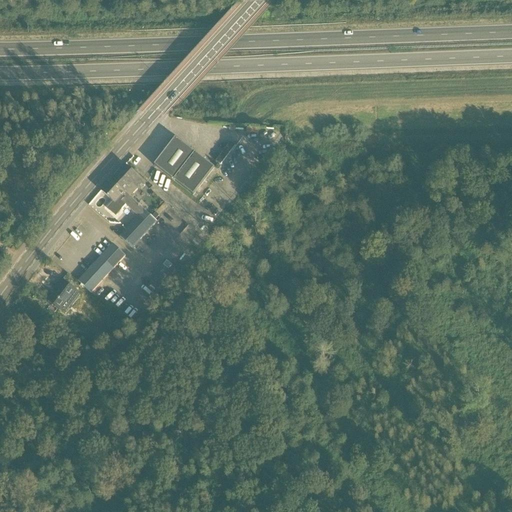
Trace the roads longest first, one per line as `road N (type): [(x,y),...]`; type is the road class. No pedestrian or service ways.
road 1 (trunk): [(511,31),(0,48)]
road 2 (trunk): [(0,74),(511,57)]
road 3 (secondary): [(0,306),(54,227),(256,0)]
road 4 (track): [(0,310),(110,344),(190,391),(285,425)]
road 5 (track): [(377,104),(511,100)]
